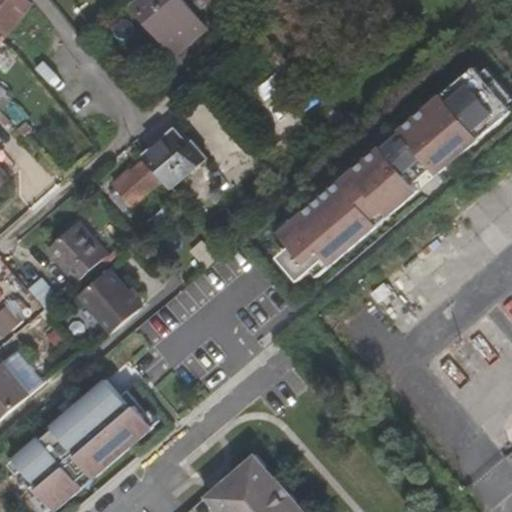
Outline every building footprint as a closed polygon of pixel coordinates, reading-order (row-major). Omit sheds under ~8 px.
[(0,0),(0,43),(5,37),(8,34),(23,15),(34,24),(41,15),(32,8),(29,2),(26,0),(0,0)] [(207,30),(181,0),(140,0),(135,5),(177,55),(207,30)] [(297,93),(307,85),(266,36),(256,45),(297,93)] [(490,69),(483,76),(488,82),(496,76),(490,69)] [(511,81),(502,70),(496,76),(511,94),(511,81)] [(488,82),(483,76),(417,132),(422,139),(416,144),(412,140),(400,150),(398,148),(296,235),(308,249),(328,271),(333,278),(435,191),(430,185),(448,169),(453,175),(511,125),(511,94),(496,76),(488,82)] [(176,130),(146,156),(172,188),(206,158),(192,141),(188,144),(176,130)] [(158,182),(141,162),(129,172),(133,177),(113,195),(126,211),(158,182)] [(129,172),(108,190),(113,195),(133,177),(129,172)] [(50,249),(77,282),(108,256),(80,224),(50,249)] [(328,271),(308,249),(296,260),(315,282),(328,271)] [(188,270),(195,279),(217,260),(210,252),(188,270)] [(0,259),(0,286),(14,274),(0,259)] [(142,308),(111,270),(83,295),(114,332),(142,308)] [(30,286),(43,307),(57,298),(44,277),(30,286)] [(193,282),(146,321),(161,340),(209,301),(193,282)] [(0,310),(0,335),(3,339),(32,313),(17,295),(0,310)] [(0,366),(0,421),(30,396),(3,364),(0,366)] [(125,392),(111,376),(56,424),(58,426),(47,436),(45,434),(19,456),(40,480),(41,479),(45,484),(43,486),(61,507),(88,484),(83,478),(94,468),(99,474),(158,423),(147,410),(150,407),(131,386),(125,392)] [(301,511),(274,479),(272,481),(253,458),(204,501),(213,511),(301,511)] [(83,478),(88,484),(99,474),(94,468),(83,478)] [(41,479),(40,480),(32,487),(53,511),(55,511),(61,507),(43,486),(45,484),(41,479)]
